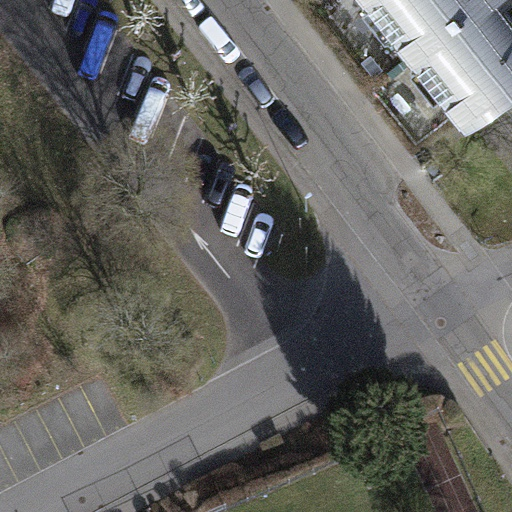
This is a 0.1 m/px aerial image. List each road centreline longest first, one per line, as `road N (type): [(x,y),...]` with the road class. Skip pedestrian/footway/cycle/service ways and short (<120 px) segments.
road 1 (residential): [(36,511),(449,298)]
road 2 (residential): [(449,298),(221,0)]
